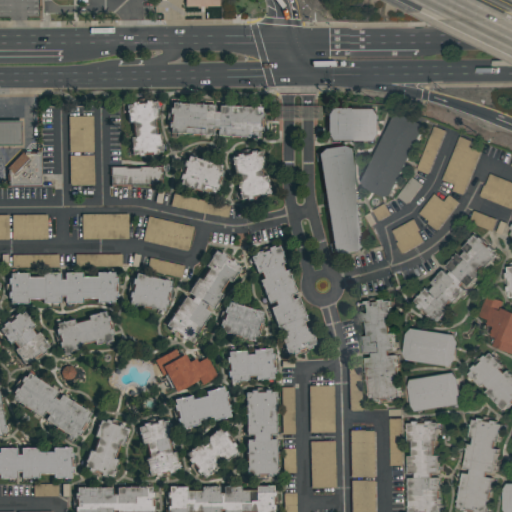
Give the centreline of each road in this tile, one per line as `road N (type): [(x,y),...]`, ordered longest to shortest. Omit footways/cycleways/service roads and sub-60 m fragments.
road 1 (residential): [(327,302),(342,357),(346,511),(487,164),(467,210),(443,239),(420,256),(339,284)]
road 2 (residential): [(0,210),(137,209),(237,229),(313,211)]
road 3 (residential): [(0,249),(133,249),(194,264),(205,224)]
road 4 (primary): [(293,40),(63,42)]
road 5 (primary): [(308,74),(511,72)]
road 6 (residential): [(288,75),(294,216),(310,275)]
road 7 (residential): [(329,269),(313,211),(308,74)]
road 8 (motorway): [(308,74),(421,93),(498,120)]
road 9 (residential): [(342,367),(301,369),(302,511)]
road 10 (residential): [(395,265),(384,227),(415,212),(456,134)]
road 11 (residential): [(344,420),(384,419),(384,511)]
road 12 (primary): [(162,78),(288,75)]
road 13 (primary): [(417,39),(293,40)]
